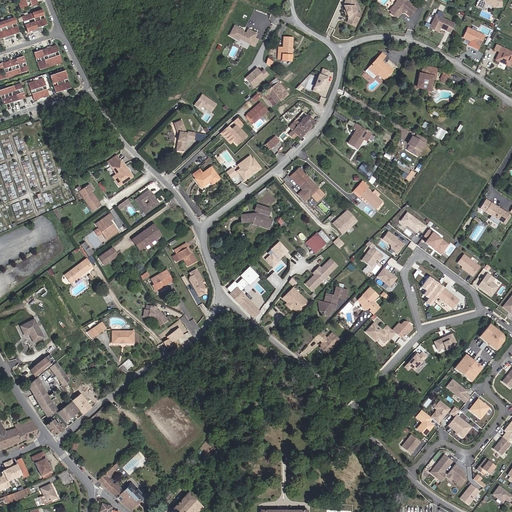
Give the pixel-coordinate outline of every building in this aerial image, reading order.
[(37,3),(36,0),(18,0),(19,1),(17,2),(20,9),(27,6),(26,2),(29,1),(30,5),(37,3)] [(354,13),(356,11),(354,5),(355,1),(353,0),(344,0),(343,5),(345,9),(346,10),(347,11),(346,12),(348,17),(347,21),(355,24),(358,16),(354,15),(354,13)] [(420,11),(414,7),(410,3),(409,0),(399,0),(399,3),(392,13),(393,14),(393,16),(396,19),(399,18),(401,20),(404,16),(404,13),(408,13),(408,15),(413,19),(420,11)] [(484,2),(480,0),(477,7),(485,10),(488,5),(495,8),(501,7),(500,0),(483,0),(485,1),(484,2)] [(40,29),(45,27),(43,19),(39,20),(38,18),(42,16),(40,10),(20,17),(22,23),(26,21),(27,24),(23,26),(26,34),(31,32),(32,33),(40,30),(40,29)] [(454,34),(458,26),(439,17),(433,31),(440,34),(442,29),(444,29),(446,29),(445,31),(454,34)] [(13,18),(0,22),(0,29),(1,32),(0,32),(0,40),(4,39),(5,41),(13,38),(12,36),(18,34),(16,27),(12,29),(11,26),(15,24),(13,18)] [(246,41),(255,46),(258,39),(255,37),(257,34),(248,29),(246,34),(243,32),(244,30),(235,26),(230,35),(239,40),(241,36),(245,37),(246,41)] [(479,49),(485,36),(469,28),(464,37),(472,41),(470,45),(479,49)] [(282,55),(292,56),(293,38),(283,37),(283,47),(278,47),(277,60),(282,60),(282,55)] [(63,63),(60,55),(57,57),(56,54),(59,52),(57,45),(41,50),(44,58),(47,56),(48,59),(45,61),(47,68),(63,63)] [(511,51),(503,47),(497,60),(511,67),(511,64),(511,51)] [(47,68),(45,61),(44,58),(41,50),(34,53),(36,60),(40,59),(41,62),(37,63),(40,71),(47,68)] [(377,74),(385,80),(393,70),(386,65),(386,66),(381,61),(386,56),(382,53),(366,72),(373,78),(377,74)] [(23,56),(16,59),(18,65),(19,68),(21,74),(28,71),(26,65),(23,66),(22,63),(25,62),(23,56)] [(16,59),(8,62),(10,68),(11,70),(13,76),(21,74),(19,68),(16,69),(15,66),(18,65),(16,59)] [(8,62),(0,64),(2,70),(3,73),(5,79),(13,76),(11,70),(8,71),(7,69),(10,68),(8,62)] [(433,87),(432,86),(435,69),(426,67),(425,75),(419,74),(416,88),(426,89),(426,91),(432,92),(433,87)] [(260,73),(256,68),(248,76),(247,80),(254,88),(268,75),(263,70),(260,73)] [(329,71),(322,69),(320,74),(319,74),(313,91),(319,93),(321,90),(323,92),(329,78),(327,77),(329,71)] [(71,89),(69,82),(66,83),(65,80),(68,79),(65,71),(50,76),(53,84),(56,83),(57,86),(54,87),(56,94),(71,89)] [(440,81),(444,84),(449,74),(445,72),(440,81)] [(49,96),(47,89),(43,91),(42,88),(46,86),(43,78),(28,83),(31,92),(34,90),(35,93),(32,95),(34,101),(49,96)] [(281,101),(289,95),(277,81),(270,87),(281,101)] [(8,97),(10,103),(25,98),(20,83),(5,88),(7,94),(10,93),(11,96),(8,97)] [(274,107),(281,101),(270,87),(265,91),(270,98),(268,100),(274,107)] [(1,100),(3,106),(10,103),(8,97),(7,94),(5,88),(0,89),(0,95),(2,95),(4,99),(1,100)] [(270,98),(265,91),(262,93),(268,100),(270,98)] [(250,99),(254,103),(260,97),(257,93),(250,99)] [(218,105),(202,94),(195,106),(201,110),(203,107),(212,113),(218,105)] [(246,115),(253,124),(267,111),(260,102),(246,115)] [(396,110),(401,113),(405,108),(401,105),(396,110)] [(297,135),(301,138),(315,123),(303,112),(289,127),(292,131),(289,135),(293,139),(297,135)] [(188,133),(187,133),(180,121),(174,124),(176,128),(174,129),(176,133),(178,132),(179,133),(178,137),(178,142),(180,142),(179,152),(186,153),(187,140),(194,141),(195,133),(188,132),(188,133)] [(426,130),(429,124),(424,122),(421,127),(426,130)] [(364,139),(367,141),(371,134),(356,124),(353,128),(357,130),(348,144),(357,149),(364,139)] [(236,145),(245,137),(236,126),(230,131),(227,127),(220,133),(223,137),(224,136),(227,134),(233,141),(236,145)] [(448,133),(437,126),(432,136),(443,142),(448,133)] [(231,143),(233,141),(227,134),(224,136),(231,143)] [(420,151),(424,144),(420,142),(422,138),(417,135),(415,138),(414,138),(412,142),(414,143),(412,146),(410,145),(407,150),(414,154),(417,149),(420,151)] [(269,150),(276,144),(271,139),(265,145),(269,150)] [(213,140),(202,149),(206,153),(216,144),(213,140)] [(224,157),(228,154),(223,149),(219,152),(224,157)] [(119,154),(109,161),(112,166),(122,160),(119,154)] [(260,168),(253,158),(251,160),(248,156),(243,160),(245,164),(238,169),(236,170),(244,180),(249,177),(248,176),(250,174),(250,173),(251,172),(252,173),(254,171),(255,172),(260,168)] [(133,177),(129,172),(128,173),(127,170),(128,169),(122,160),(112,166),(117,174),(119,177),(115,179),(119,186),(133,177)] [(238,169),(245,164),(243,160),(236,165),(238,169)] [(363,162),(357,170),(368,178),(374,170),(363,162)] [(195,179),(200,187),(209,180),(212,185),(219,179),(211,167),(201,174),(195,179)] [(303,169),(300,167),(290,177),(299,187),(301,185),(304,189),(298,195),(303,201),(317,188),(301,171),(303,169)] [(236,174),(232,168),(226,172),(230,178),(236,174)] [(195,179),(201,174),(198,170),(192,175),(195,179)] [(387,192),(393,195),(401,183),(404,178),(398,174),(387,192)] [(401,183),(407,187),(410,182),(404,178),(401,183)] [(381,202),(367,189),(368,186),(362,181),(352,192),(359,198),(361,196),(375,209),(381,202)] [(93,211),(101,205),(91,193),(90,194),(89,192),(92,190),(88,185),(80,190),(83,195),(82,197),(93,211)] [(135,201),(145,214),(158,203),(153,197),(152,198),(151,196),(151,194),(148,191),(135,201)] [(244,206),(252,200),(251,198),(242,204),(244,206)] [(500,210),(491,204),(486,212),(502,222),(504,220),(505,221),(507,218),(506,217),(507,214),(502,211),(502,212),(500,211),(500,210)] [(267,218),(270,209),(257,205),(255,211),(259,212),(259,214),(256,214),(240,215),(241,223),(253,221),(270,227),(272,219),(267,218)] [(332,224),(338,230),(340,228),(344,232),(351,226),(348,223),(354,218),(347,211),(332,224)] [(406,213),(399,222),(406,227),(407,225),(409,227),(408,228),(415,233),(417,230),(420,233),(424,227),(406,213)] [(112,230),(111,228),(108,224),(107,222),(112,219),(109,214),(96,224),(98,228),(102,233),(107,240),(117,232),(115,228),(112,230)] [(279,232),(287,225),(284,222),(280,226),(277,229),(279,232)] [(145,246),(155,239),(148,229),(135,238),(139,243),(141,241),(145,246)] [(326,244),(330,240),(321,230),(317,234),(326,244)] [(436,252),(440,254),(447,245),(427,230),(422,237),(426,240),(424,243),(433,250),(434,249),(437,250),(436,252)] [(386,232),(381,240),(389,246),(389,248),(393,251),(396,250),(397,252),(402,245),(386,232)] [(306,243),(314,253),(326,244),(317,234),(317,233),(306,243)] [(88,256),(92,253),(85,242),(80,245),(88,256)] [(276,260),(278,258),(279,259),(287,251),(278,242),(266,253),(269,256),(265,260),(272,267),(278,262),(276,260)] [(370,249),(361,261),(370,268),(376,259),(379,261),(382,257),(371,250),(374,247),(368,242),(365,245),(370,249)] [(184,244),(173,251),(177,256),(179,260),(182,258),(188,267),(197,261),(192,253),(190,254),(184,244)] [(87,259),(88,258),(80,246),(78,247),(87,259)] [(99,258),(104,265),(118,256),(112,248),(99,258)] [(479,265),(462,254),(457,262),(467,270),(466,271),(472,275),(479,265)] [(331,260),(321,268),(314,275),(305,284),(312,291),(338,267),(331,260)] [(67,273),(73,281),(93,268),(89,262),(85,265),(83,262),(67,273)] [(319,266),(312,273),(314,275),(321,268),(319,266)] [(250,284),(258,276),(249,268),(241,276),(244,278),(237,286),(234,283),(228,289),(232,292),(236,288),(239,291),(248,283),(250,284)] [(382,268),(376,277),(389,287),(396,279),(382,268)] [(196,269),(190,273),(192,277),(190,278),(190,279),(199,296),(204,293),(203,292),(205,287),(201,281),(202,280),(196,269)] [(152,286),(155,291),(173,281),(166,270),(151,279),(154,285),(152,286)] [(275,288),(282,281),(274,272),(266,278),(275,288)] [(70,284),(73,281),(67,273),(64,275),(70,284)] [(492,279),(486,274),(477,287),(490,296),(496,288),(490,283),(492,279)] [(322,306),(318,306),(319,311),(322,311),(324,316),(329,317),(330,310),(335,311),(338,297),(345,299),(347,291),(342,290),(343,285),(339,284),(338,288),(336,288),(333,296),(326,294),(324,303),(324,305),(322,306)] [(287,303),(297,313),(308,302),(293,287),(282,299),(287,303)] [(369,287),(356,301),(361,305),(361,308),(364,310),(366,310),(369,307),(369,304),(370,302),(373,301),(378,296),(369,287)] [(238,303),(245,297),(239,291),(236,288),(232,292),(229,295),(238,303)] [(443,289),(437,297),(451,308),(457,301),(443,289)] [(511,294),(502,307),(511,314),(511,312),(511,294)] [(253,318),(259,312),(245,297),(238,303),(253,318)] [(371,309),(369,311),(373,314),(379,308),(376,304),(371,309)] [(148,310),(147,319),(153,320),(160,327),(167,320),(158,311),(157,312),(157,311),(156,310),(156,307),(149,306),(149,310),(148,310)] [(34,342),(43,338),(34,320),(21,327),(25,336),(29,333),(34,342)] [(106,329),(101,322),(97,325),(102,331),(106,329)] [(398,324),(391,331),(399,338),(403,334),(405,335),(410,329),(410,326),(405,322),(402,323),(400,326),(398,324)] [(503,334),(487,322),(477,335),(494,348),(503,336),(503,335),(503,334)] [(373,324),(366,333),(375,341),(378,338),(384,343),(387,340),(388,341),(394,334),(391,331),(386,326),(381,332),(373,324)] [(97,325),(90,330),(95,336),(102,331),(97,325)] [(112,343),(121,343),(121,342),(124,342),(124,343),(133,343),(133,331),(112,331),(112,343)] [(322,337),(323,337),(319,333),(314,339),(317,343),(318,341),(322,337)] [(328,354),(339,342),(331,335),(325,340),(325,343),(324,344),(322,344),(320,346),(320,350),(324,354),(328,354)] [(433,343),(437,351),(444,348),(445,351),(456,346),(451,335),(445,337),(446,338),(442,340),(441,339),(433,343)] [(166,349),(172,346),(169,339),(163,342),(166,349)] [(411,368),(414,371),(428,356),(421,349),(404,367),(408,371),(411,368)] [(471,358),(466,355),(463,355),(453,367),(470,380),(480,368),(476,365),(477,363),(476,362),(473,365),(468,362),(471,358)] [(36,377),(52,364),(47,357),(30,371),(36,377)] [(127,369),(133,364),(128,359),(122,364),(127,369)] [(56,362),(50,367),(63,386),(70,381),(56,362)] [(510,388),(511,385),(511,368),(502,381),(510,388)] [(30,390),(41,384),(37,378),(28,386),(30,390)] [(465,403),(469,398),(464,394),(466,392),(451,380),(445,388),(465,403)] [(33,395),(44,388),(41,384),(30,390),(33,395)] [(49,398),(44,388),(33,395),(41,409),(47,417),(58,410),(52,403),(52,402),(49,398)] [(58,398),(56,394),(51,397),(53,401),(53,402),(55,404),(59,401),(58,399),(58,398)] [(469,410),(480,418),(489,407),(478,399),(469,410)] [(80,412),(72,402),(58,413),(66,423),(80,412)] [(438,423),(449,410),(439,402),(434,408),(436,410),(431,417),(431,418),(438,423)] [(454,406),(449,412),(454,416),(459,410),(454,406)] [(428,421),(431,418),(431,417),(421,410),(416,417),(422,422),(417,429),(425,435),(433,425),(428,421)] [(23,434),(37,429),(30,418),(22,421),(20,414),(15,416),(18,423),(23,434)] [(470,427),(455,415),(448,425),(456,432),(458,433),(463,437),(470,427)] [(506,432),(502,437),(508,442),(511,437),(511,420),(504,431),(506,432)] [(56,425),(52,421),(46,426),(50,431),(51,430),(51,431),(51,432),(55,437),(63,430),(62,430),(65,428),(61,424),(59,426),(57,424),(56,425)] [(0,447),(1,449),(26,439),(23,434),(18,423),(15,424),(16,428),(5,432),(0,423),(0,437),(0,438),(0,447)] [(411,453),(420,442),(411,435),(402,446),(411,453)] [(501,455),(510,444),(508,442),(502,437),(493,448),(501,455)] [(69,448),(74,450),(77,443),(72,441),(69,448)] [(50,472),(51,471),(42,452),(32,457),(41,476),(42,476),(43,479),(51,475),(50,472)] [(445,476),(446,475),(442,471),(443,470),(445,471),(452,462),(444,456),(431,473),(441,481),(445,476)] [(22,475),(27,472),(21,458),(16,461),(17,465),(21,473),(22,474),(22,475)] [(489,474),(495,466),(485,458),(476,469),(483,475),(486,472),(489,474)] [(8,481),(22,474),(21,473),(17,465),(14,466),(11,460),(4,463),(7,470),(3,471),(5,476),(1,478),(0,478),(0,490),(10,486),(8,481)] [(117,466),(114,464),(110,468),(96,480),(103,487),(130,511),(139,502),(140,502),(145,497),(136,489),(135,490),(134,488),(136,487),(132,483),(130,483),(129,484),(129,485),(126,488),(124,491),(115,482),(113,484),(106,478),(107,478),(108,478),(112,474),(112,473),(114,471),(113,471),(117,466)] [(466,478),(463,476),(462,474),(464,472),(455,464),(446,475),(445,476),(451,481),(452,479),(460,485),(466,478)] [(485,484),(480,480),(482,478),(478,473),(473,478),(482,487),(485,484)] [(50,484),(40,489),(43,495),(39,497),(42,504),(44,503),(45,506),(52,502),(51,500),(56,498),(50,484)] [(468,505),(479,491),(471,484),(460,498),(468,505)] [(503,502),(505,498),(509,501),(511,495),(498,486),(492,495),(503,502)] [(15,500),(24,496),(24,495),(21,490),(18,491),(7,495),(3,497),(0,497),(0,501),(5,499),(7,503),(10,502),(10,501),(14,499),(15,500)] [(197,511),(203,507),(187,492),(171,509),(174,511),(197,511)]
